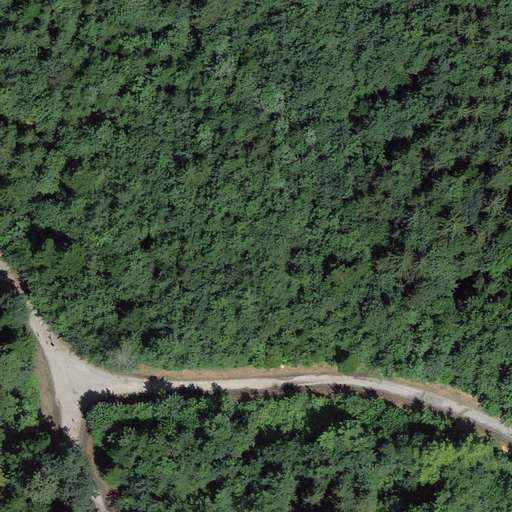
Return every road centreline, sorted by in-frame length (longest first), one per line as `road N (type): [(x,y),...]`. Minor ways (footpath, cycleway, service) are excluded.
road 1 (track): [(511,430),(357,380),(66,387)]
road 2 (track): [(109,511),(87,477),(46,333),(0,250)]
